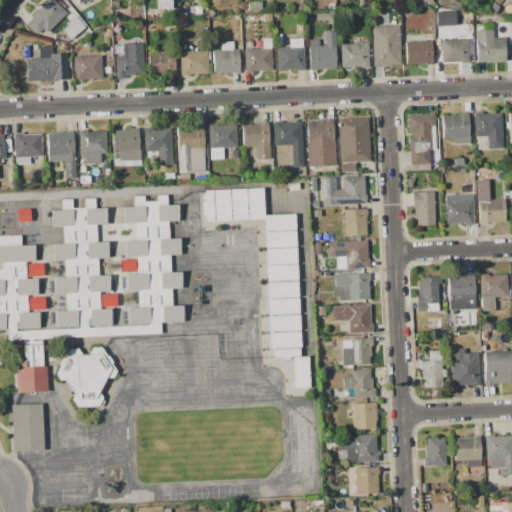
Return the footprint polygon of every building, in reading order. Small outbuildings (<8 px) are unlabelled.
[(45,0),(53,0),(66,13),(46,33),(42,29),(37,34),(36,33),(34,34),(25,25),(32,18),(31,17),(41,6),(40,6),(43,3),(43,2),(45,0)] [(158,9),(157,0),(170,0),(171,9),(158,9)] [(247,3),(261,2),(261,10),(248,11),(247,3)] [(434,11),(435,25),(454,25),(454,10),(434,11)] [(262,14),(271,13),(271,22),(263,22),(262,14)] [(75,16),(84,28),(70,39),(63,30),(68,26),(68,22),(75,16)] [(475,31),(483,30),(483,24),(491,23),(491,30),(492,30),(493,38),(504,38),(505,61),(476,62),(475,31)] [(371,27),(399,25),(400,65),(391,65),(391,66),(373,67),(371,27)] [(309,70),(308,40),(318,40),(318,46),(324,45),(324,32),(334,32),(336,68),(309,70)] [(303,46),(304,70),(295,71),(295,69),(277,70),(276,48),(289,47),(288,39),(302,38),(302,47),(303,46)] [(244,50),(262,49),(261,39),(270,39),(272,70),(252,71),(252,72),(245,73),(244,50)] [(440,41),(468,39),(469,62),(460,63),(460,62),(441,62),(440,41)] [(405,42),(431,41),(432,65),(425,65),(425,64),(406,64),(405,42)] [(212,51),(220,51),(219,42),(233,42),(233,50),(238,49),(239,73),(232,74),(232,72),(214,74),(212,51)] [(116,79),(114,45),(142,44),(144,75),(124,76),(124,78),(116,79)] [(367,44),(368,67),(361,67),(341,67),(340,45),(367,44)] [(179,52),(206,51),(208,73),(188,74),(189,76),(181,76),(179,52)] [(27,81),(26,59),(51,58),(50,54),(66,53),(67,80),(53,81),(53,82),(45,82),(45,80),(27,81)] [(148,55),(174,54),(175,73),(149,74),(148,55)] [(73,57),(101,55),(102,77),(83,78),(83,80),(75,80),(73,57)] [(473,113),(482,112),(482,114),(500,113),(502,147),(487,148),(486,135),(475,136),(473,113)] [(468,113),(469,144),(454,145),(453,137),(443,138),(442,116),(460,115),(460,113),(468,113)] [(407,115),(434,114),(436,149),(428,150),(429,169),(410,170),(409,138),(411,137),(410,131),(408,131),(407,115)] [(367,118),(369,162),(339,163),(338,119),(367,118)] [(273,122),(280,122),(280,120),(287,119),(287,123),(300,122),(302,167),(292,167),(291,145),(274,146),(273,122)] [(306,122),(325,121),(325,120),(333,119),(334,141),(335,141),(336,165),(308,166),(306,122)] [(267,122),(269,159),(255,160),(255,146),(242,147),(241,125),(260,124),(260,122),(267,122)] [(208,125),(216,124),(216,126),(236,125),(236,147),(222,148),(223,159),(209,159),(208,125)] [(178,173),(176,127),(195,126),(195,125),(203,125),(204,172),(178,173)] [(143,128),(152,127),(152,128),(171,128),(172,164),(157,165),(157,150),(144,151),(143,128)] [(112,131),(130,130),(130,128),(138,128),(139,151),(140,151),(140,165),(124,166),(124,160),(118,161),(118,153),(113,153),(112,131)] [(47,133),(65,133),(65,131),(72,131),(74,163),(66,163),(66,161),(48,161),(47,133)] [(106,131),(106,154),(104,154),(104,163),(85,163),(85,154),(79,154),(79,132),(106,131)] [(13,133),(22,133),(22,134),(41,134),(42,156),(30,156),(30,164),(15,165),(15,158),(14,158),(13,133)] [(0,134),(3,134),(5,158),(8,158),(9,164),(0,164),(0,134)] [(63,164),(75,164),(75,178),(64,178),(63,164)] [(354,164),(354,172),(340,173),(340,164),(354,164)] [(79,176),(88,176),(89,183),(79,184),(79,176)] [(320,177),(335,177),(335,190),(342,190),(342,177),(363,176),(364,195),(366,194),(366,203),(321,205),(320,177)] [(315,178),(315,193),(307,193),(306,178),(315,178)] [(476,180),(487,179),(488,200),(504,199),(505,221),(486,222),(486,224),(479,224),(478,201),(477,201),(476,180)] [(204,191),(262,188),(264,216),(264,219),(205,222),(204,191)] [(434,225),(417,226),(416,219),(415,219),(414,208),(412,208),(411,192),(416,191),(416,192),(432,191),(434,225)] [(445,195),(472,194),(473,224),(465,224),(465,223),(446,224),(445,195)] [(32,341),(42,341),(43,367),(46,367),(47,391),(16,393),(15,368),(17,368),(17,361),(24,361),(23,341),(28,341),(28,339),(18,340),(18,346),(7,347),(7,329),(0,329),(0,270),(1,270),(1,263),(0,263),(0,235),(20,235),(21,246),(35,245),(36,261),(25,262),(26,279),(37,279),(39,330),(56,329),(55,311),(66,311),(65,293),(55,293),(54,278),(64,278),(64,260),(53,260),(53,244),(63,244),(62,226),(52,227),(51,211),(61,210),(61,200),(95,198),(96,209),(105,208),(106,224),(96,225),(97,242),(107,242),(108,258),(97,259),(98,276),(108,276),(109,292),(99,292),(100,309),(110,309),(111,327),(129,326),(128,307),(138,307),(137,290),(127,290),(126,274),(136,274),(136,257),(125,257),(125,241),(135,241),(134,223),(124,223),(123,207),(134,207),(133,196),(144,196),(144,202),(156,201),(156,195),(167,195),(168,205),(177,205),(178,221),(168,222),(169,239),(179,239),(180,255),(170,255),(171,272),(181,272),(182,289),(171,289),(172,306),(182,305),(183,323),(161,324),(161,333),(32,339),(32,341)] [(343,210),(367,209),(367,216),(365,216),(366,235),(344,236),(343,210)] [(264,216),(294,214),(301,348),(299,348),(299,356),(273,358),(273,349),(270,349),(264,219),(264,216)] [(366,241),(367,259),(369,259),(369,268),(336,269),(336,257),(326,258),(326,242),(366,241)] [(369,273),(369,281),(368,281),(369,300),(339,301),(339,295),(332,296),(331,276),(333,276),(333,275),(369,273)] [(479,274),(487,273),(487,275),(506,274),(507,297),(494,297),(494,311),(481,311),(479,274)] [(449,310),(448,294),(446,294),(445,278),(447,278),(447,277),(466,276),(466,275),(473,274),(475,309),(449,310)] [(413,311),(413,303),(416,303),(416,296),(418,296),(417,278),(440,277),(440,284),(437,284),(438,303),(437,303),(438,312),(426,312),(426,311),(413,311)] [(348,334),(348,306),(369,305),(370,324),(372,324),(372,333),(348,334)] [(342,365),(342,340),(352,340),(351,339),(366,338),(366,337),(372,337),(372,346),(370,346),(371,357),(369,357),(369,364),(352,365),(352,368),(348,368),(347,365),(342,365)] [(68,349),(63,358),(61,358),(58,365),(59,365),(55,374),(59,380),(66,380),(74,393),(71,399),(77,407),(98,406),(102,397),(99,393),(107,378),(113,377),(116,371),(111,363),(113,362),(108,355),(106,357),(100,347),(92,348),(88,355),(82,356),(77,348),(68,349)] [(452,385),(450,350),(464,349),(464,353),(478,353),(479,383),(452,385)] [(419,361),(428,361),(428,351),(442,350),(443,361),(441,361),(441,369),(445,369),(446,376),(441,377),(442,387),(424,388),(424,383),(422,383),(421,369),(420,369),(419,368),(418,368),(417,363),(419,362),(419,361)] [(483,352),(509,351),(511,383),(492,384),(492,385),(483,386),(483,383),(484,382),(483,352)] [(292,357),(308,357),(309,389),(294,390),(292,357)] [(375,397),(353,398),(353,389),(343,389),(342,377),(352,376),(351,370),(369,370),(369,378),(371,378),(372,388),(374,388),(375,397)] [(352,404),(375,403),(376,421),(375,421),(375,429),(353,430),(352,404)] [(10,405),(41,404),(43,450),(12,451),(10,405)] [(377,461),(346,462),(346,450),(337,450),(336,435),(375,434),(376,453),(377,453),(377,461)] [(484,435),(493,435),(494,436),(511,436),(511,476),(499,476),(499,468),(504,468),(504,467),(490,467),(490,459),(485,459),(484,435)] [(480,459),(454,461),(453,438),(472,438),(472,436),(479,436),(480,459)] [(424,466),(424,457),(425,457),(425,447),(427,447),(426,438),(444,437),(446,465),(424,466)] [(355,468),(378,467),(378,474),(377,474),(378,493),(356,494),(355,468)] [(488,511),(488,510),(501,509),(501,503),(505,503),(505,498),(511,498),(511,511),(488,511)] [(308,500),(320,499),(321,507),(309,508),(308,500)]
